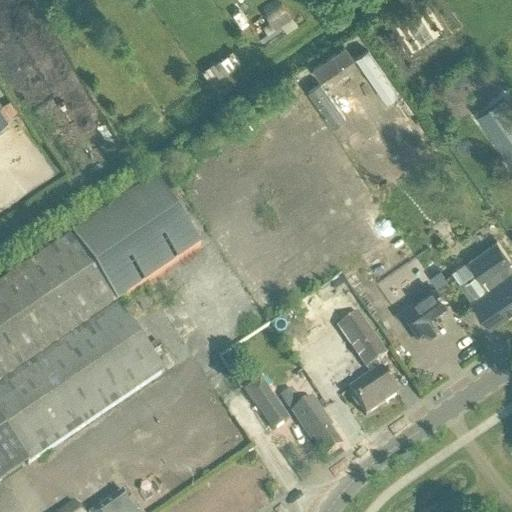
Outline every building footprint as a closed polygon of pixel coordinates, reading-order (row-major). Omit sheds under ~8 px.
[(325,56),(341,48),(337,39),(321,46),(325,56)] [(206,63),(216,77),(240,59),(231,46),(206,63)] [(464,66),(453,75),(462,86),(473,78),(464,66)] [(511,103),(506,94),(478,113),(511,163),(511,103)] [(0,288),(0,486),(27,468),(163,376),(147,351),(116,307),(200,250),(154,184),(71,240),(0,288)] [(474,301),(491,325),(511,310),(511,261),(511,260),(497,240),(470,259),(491,289),(474,301)] [(468,259),(455,267),(462,278),(474,270),(468,259)] [(426,319),(446,305),(434,288),(398,314),(418,343),(435,332),(426,319)] [(348,394),(365,419),(397,397),(380,372),(379,372),(375,365),(386,358),(357,316),(336,330),(370,379),(348,394)] [(143,343),(156,364),(165,358),(152,338),(143,343)] [(310,444),(312,442),(325,460),(341,450),(328,431),(329,427),(312,402),(302,409),(290,393),(280,400),(291,416),(310,444)] [(253,407),(271,434),(289,422),(271,395),(253,407)] [(218,412),(207,418),(217,436),(227,430),(218,412)] [(135,511),(124,496),(100,511),(135,511)]
